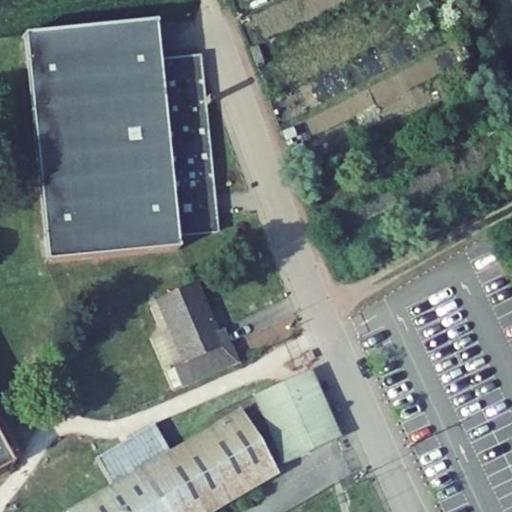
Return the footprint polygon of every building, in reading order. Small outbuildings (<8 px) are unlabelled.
[(154,23),(112,27),(62,50),(62,60),(94,193),(42,221),(47,262),(177,251),(175,237),(217,233),(214,205),(200,57),(158,62),(154,23)] [(62,50),(112,27),(25,36),(42,221),(94,193),(62,60),(62,50)] [(179,387),(236,363),(222,330),(215,333),(195,283),(157,300),(185,365),(172,370),(179,387)] [(149,339),(171,390),(179,387),(172,370),(185,365),(157,300),(147,303),(158,328),(149,339)] [(310,362),(315,359),(311,351),(306,354),(310,362)] [(256,395),(286,463),(309,453),(306,446),(334,434),(307,372),(299,375),(256,395)] [(111,485),(126,511),(213,511),(255,488),(249,477),(271,465),(245,420),(233,427),(228,417),(217,423),(168,451),(153,425),(127,441),(95,459),(111,485)] [(309,453),(337,440),(334,434),(306,446),(309,453)] [(0,470),(12,464),(0,442),(0,470)] [(126,511),(111,485),(65,511),(64,511),(126,511)]
